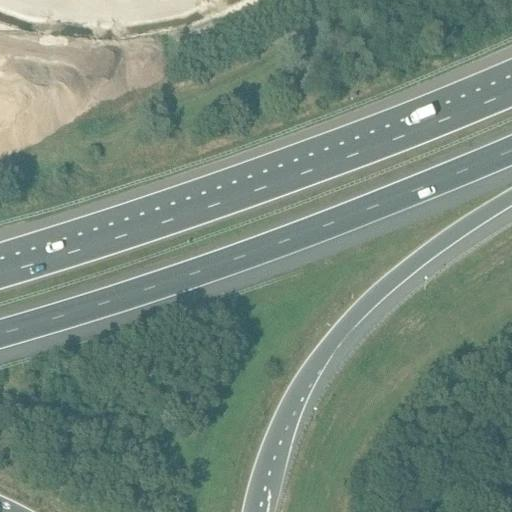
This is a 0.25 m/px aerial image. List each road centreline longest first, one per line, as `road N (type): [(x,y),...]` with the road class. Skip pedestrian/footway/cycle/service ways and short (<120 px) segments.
road 1 (motorway): [(0,334),(169,282),(511,151)]
road 2 (motorway): [(511,92),(174,220),(0,274)]
road 3 (motorway): [(250,511),(279,423),(311,366),(386,286),(511,198)]
